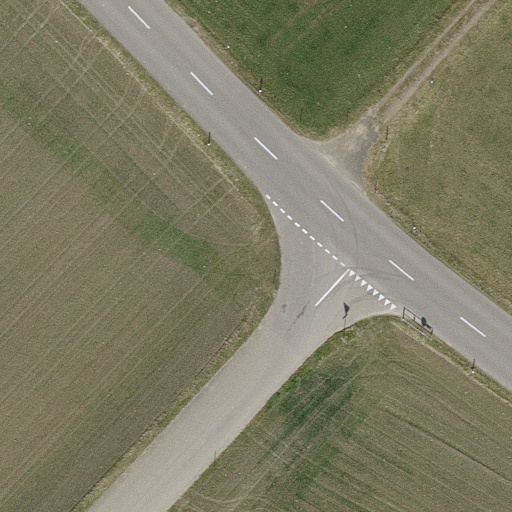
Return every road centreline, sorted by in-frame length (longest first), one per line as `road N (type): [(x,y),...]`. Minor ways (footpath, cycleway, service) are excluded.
road 1 (residential): [(367,245),(121,511)]
road 2 (tertiary): [(123,0),(367,245)]
road 3 (track): [(313,194),(491,0)]
road 4 (tertiary): [(367,245),(511,355)]
